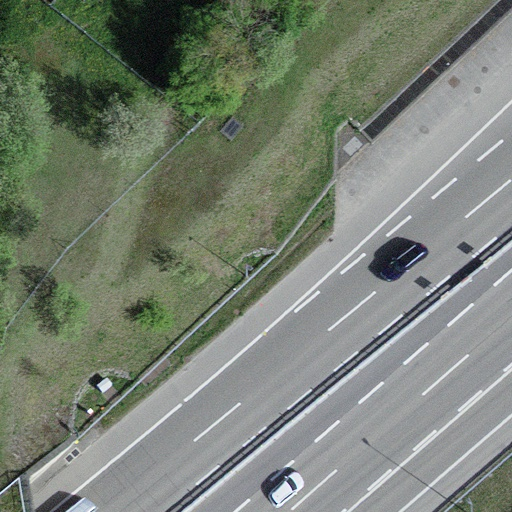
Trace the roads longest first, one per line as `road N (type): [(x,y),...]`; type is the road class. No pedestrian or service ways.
road 1 (motorway): [(511,177),(105,511)]
road 2 (motorway): [(286,511),(511,314)]
